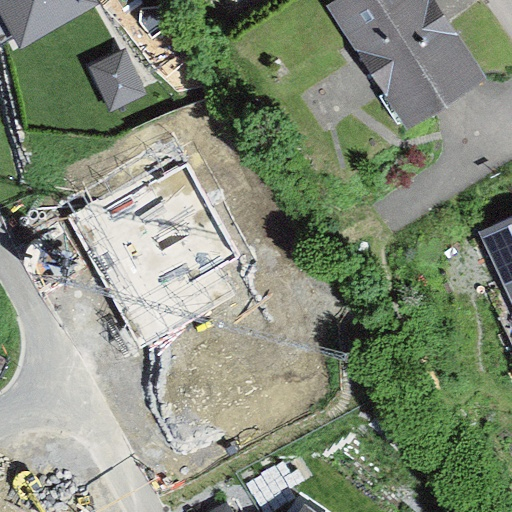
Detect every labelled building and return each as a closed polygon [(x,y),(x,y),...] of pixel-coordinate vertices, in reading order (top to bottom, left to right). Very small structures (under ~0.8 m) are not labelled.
[(1,0),(23,42),(94,3),(91,0),(1,0)] [(424,0),(360,0),(339,14),(412,130),(480,88),(424,0)] [(146,93),(126,50),(91,67),(111,110),(146,93)] [(181,155),(67,215),(140,349),(237,295),(220,270),(239,257),(181,155)] [(511,229),(485,242),(511,300),(511,229)] [(317,511),(301,501),(293,511),(317,511)]
